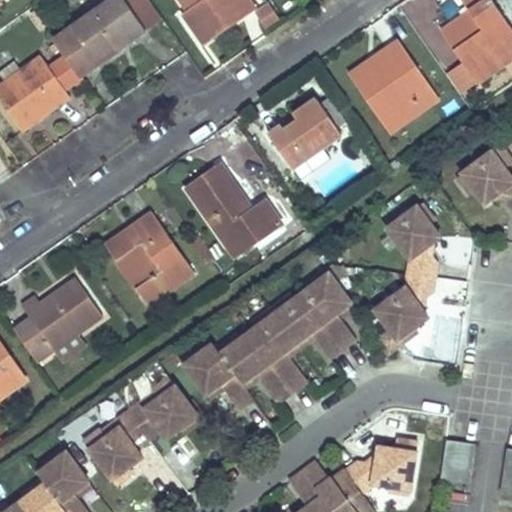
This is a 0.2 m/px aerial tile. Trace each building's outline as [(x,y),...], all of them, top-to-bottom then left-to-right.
[(70,57),(83,76),(100,65),(97,61),(118,47),(120,51),(148,32),(125,0),(116,0),(58,40),(70,57)] [(194,0),(183,0),(192,13),(200,7),(194,0)] [(194,0),(200,7),(192,13),(187,16),(206,43),(257,9),(250,0),(194,0)] [(511,59),(511,24),(495,0),(464,0),(473,12),(444,32),(479,83),(511,59)] [(254,14),(266,32),(282,22),(270,4),(254,14)] [(377,70),(371,62),(353,75),(392,132),(441,99),(402,41),(388,50),(393,58),(377,70)] [(388,50),(371,62),(377,70),(393,58),(388,50)] [(67,88),(83,76),(70,57),(53,68),(46,57),(25,72),(9,83),(0,88),(0,96),(24,131),(47,115),(44,111),(57,102),(60,106),(73,97),(67,88)] [(25,72),(18,61),(1,73),(9,83),(25,72)] [(296,115),(297,116),(301,121),(287,130),(284,125),(270,135),(294,169),(344,135),(319,99),(296,115)] [(47,115),(60,106),(57,102),(44,111),(47,115)] [(301,121),(297,116),(284,125),(287,130),(301,121)] [(511,166),(511,160),(504,149),(465,175),(479,195),(488,207),(502,198),(511,211),(511,175),(508,169),(511,166)] [(191,189),(231,248),(250,235),(256,243),(283,224),(268,202),(256,210),(225,166),(191,189)] [(473,199),(479,195),(465,175),(459,179),(473,199)] [(421,209),(435,228),(440,223),(427,205),(421,209)] [(421,209),(398,225),(410,243),(403,248),(413,262),(411,279),(437,283),(440,264),(430,250),(443,240),(435,228),(421,209)] [(109,245),(119,260),(127,254),(147,283),(139,289),(150,305),(197,272),(156,213),(109,245)] [(390,231),(403,248),(410,243),(398,225),(390,231)] [(237,256),(256,243),(250,235),(231,248),(237,256)] [(127,254),(119,260),(139,289),(147,283),(127,254)] [(310,280),(315,287),(333,274),(328,268),(310,280)] [(355,305),(333,274),(315,287),(305,294),(347,351),(359,342),(346,323),(340,315),(355,305)] [(33,318),(16,329),(40,363),(56,351),(82,333),(106,317),(80,279),(66,289),(44,305),(38,296),(24,305),(33,318)] [(391,331),(400,343),(419,329),(431,321),(421,307),(435,297),(437,283),(411,279),(409,291),(395,300),(401,308),(384,320),(391,331)] [(278,314),(299,299),(294,292),(273,307),(278,314)] [(347,351),(305,294),(299,299),(278,314),(301,346),(314,336),(318,343),(332,362),(347,351)] [(395,300),(378,312),(384,320),(401,308),(395,300)] [(346,323),(360,313),(355,305),(340,315),(346,323)] [(278,314),(273,307),(253,321),(258,328),(278,314)] [(301,346),(278,314),(258,328),(252,333),(293,390),(305,381),(292,363),(287,356),(301,346)] [(423,334),(419,329),(400,343),(403,348),(423,334)] [(400,343),(391,331),(380,339),(392,356),(403,348),(400,343)] [(82,333),(56,351),(63,360),(88,342),(82,333)] [(293,390),(252,333),(239,341),(222,354),(245,387),(260,375),(265,382),(279,400),(293,390)] [(235,335),(217,348),(222,354),(239,341),(235,335)] [(305,352),(318,343),(314,336),(301,346),(305,352)] [(0,340),(0,399),(28,380),(0,340)] [(200,345),(182,358),(187,365),(205,352),(200,345)] [(217,348),(215,345),(205,352),(187,365),(209,395),(224,384),(229,391),(243,411),(256,402),(250,393),(245,387),(222,354),(217,348)] [(301,346),(287,356),(292,363),(305,352),(301,346)] [(245,387),(250,393),(265,382),(260,375),(245,387)] [(202,418),(173,378),(155,392),(157,394),(162,401),(152,408),(147,402),(131,413),(148,435),(160,426),(165,434),(171,441),(185,431),(202,418)] [(298,397),(310,388),(305,381),(293,390),(298,397)] [(213,402),(229,391),(224,384),(209,395),(213,402)] [(293,390),(279,400),(284,407),(298,397),(293,390)] [(152,408),(162,401),(157,394),(147,402),(152,408)] [(148,435),(131,413),(118,423),(123,430),(110,439),(105,432),(104,430),(86,443),(116,483),(133,470),(147,460),(141,452),(136,444),(148,435)] [(189,437),(207,424),(202,418),(185,431),(189,437)] [(123,430),(118,423),(105,432),(110,439),(123,430)] [(154,442),(165,434),(160,426),(148,435),(154,442)] [(136,444),(141,452),(154,442),(148,435),(136,444)] [(412,495),(420,447),(397,443),(395,453),(379,450),(376,468),(360,465),(347,474),(352,480),(364,497),(375,489),(390,491),(412,495)] [(70,453),(64,445),(46,459),(52,466),(70,453)] [(448,445),(441,489),(470,493),(477,450),(448,445)] [(91,483),(70,453),(52,466),(40,474),(43,478),(48,485),(68,511),(89,511),(81,500),(76,494),(91,483)] [(167,462),(146,475),(169,508),(189,495),(167,462)] [(364,497),(352,480),(338,491),(333,485),(319,465),(305,476),(331,511),(367,511),(373,508),(364,497)] [(138,476),(133,470),(116,483),(120,489),(138,476)] [(352,480),(347,474),(333,485),(338,491),(352,480)] [(331,511),(305,476),(292,485),(306,504),(311,511),(308,511),(331,511)] [(48,485),(43,478),(24,491),(30,499),(48,485)] [(81,500),(96,489),(91,483),(76,494),(81,500)] [(68,511),(48,485),(30,499),(22,505),(26,511),(68,511)] [(389,498),(411,502),(412,495),(390,491),(389,498)]
